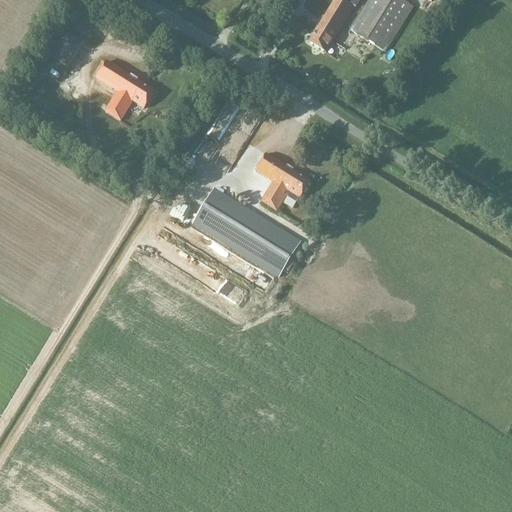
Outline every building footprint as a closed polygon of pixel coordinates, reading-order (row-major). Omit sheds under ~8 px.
[(353,10),(347,6),(348,4),(355,9),(360,0),(341,0),(342,1),(341,2),(337,0),(335,0),(309,43),(326,54),(353,10)] [(385,53),(413,7),(401,0),(368,0),(350,31),(385,53)] [(69,68),(86,41),(65,28),(48,55),(69,68)] [(144,109),(155,92),(107,62),(96,79),(118,92),(106,112),(121,121),(133,102),(144,109)] [(58,148),(69,129),(47,116),(36,135),(58,148)] [(300,199),(310,182),(266,154),(255,171),(273,182),(261,202),(276,211),(288,192),(300,199)] [(214,190),(193,225),(279,278),(300,243),(214,190)] [(190,276),(197,264),(175,251),(168,263),(190,276)] [(197,283),(207,289),(212,281),(202,274),(197,283)]
